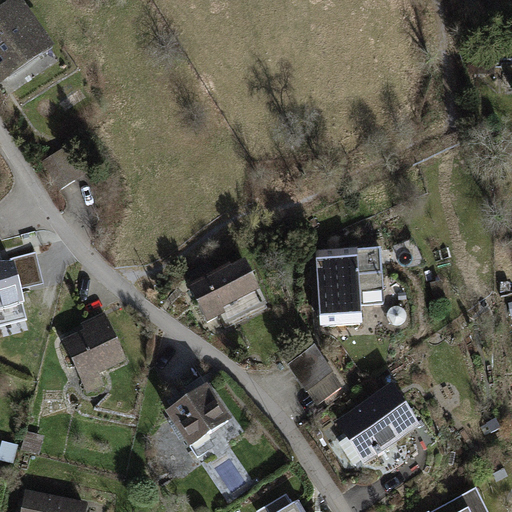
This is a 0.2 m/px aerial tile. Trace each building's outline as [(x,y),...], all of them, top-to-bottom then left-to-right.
[(20,1),(0,15),(0,90),(2,92),(57,53),(20,1)] [(511,87),(501,87),(500,155),(511,155),(511,87)] [(83,179),(66,150),(43,164),(60,193),(83,179)] [(382,245),(315,250),(321,326),(363,323),(361,306),(387,304),(382,245)] [(0,329),(30,322),(22,293),(46,288),(37,254),(10,261),(12,267),(0,267),(0,329)] [(230,261),(187,283),(207,322),(221,315),(226,324),(268,303),(245,258),(232,264),(230,261)] [(83,329),(61,339),(87,394),(104,386),(99,373),(127,360),(105,312),(81,324),(83,329)] [(314,344),(286,364),(317,406),(344,386),(314,344)] [(232,418),(208,383),(166,411),(189,446),(232,418)] [(393,383),(335,422),(364,465),(422,426),(393,383)] [(19,445),(2,440),(0,447),(0,460),(14,464),(19,445)] [(487,511),(474,488),(428,511),(487,511)] [(25,491),(21,511),(86,511),(88,503),(25,491)] [(287,495),(257,511),(306,511),(299,499),(292,503),(287,495)]
